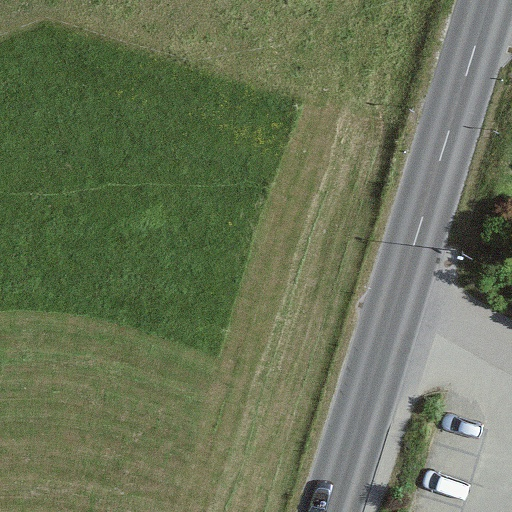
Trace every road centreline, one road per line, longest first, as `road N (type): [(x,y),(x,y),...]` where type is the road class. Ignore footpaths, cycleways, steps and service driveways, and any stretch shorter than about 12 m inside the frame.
road 1 (secondary): [(492,0),(399,311)]
road 2 (secondary): [(399,311),(335,511)]
road 3 (residential): [(511,355),(399,311)]
